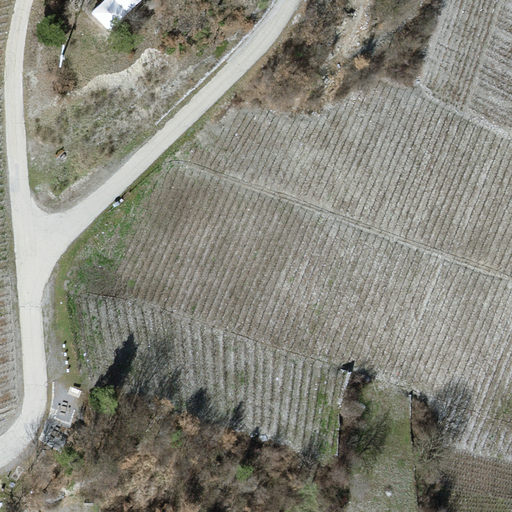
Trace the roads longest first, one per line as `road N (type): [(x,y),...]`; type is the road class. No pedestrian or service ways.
road 1 (track): [(0,452),(33,412),(36,374),(13,49),(22,0)]
road 2 (track): [(288,0),(267,34),(169,134),(29,258)]
